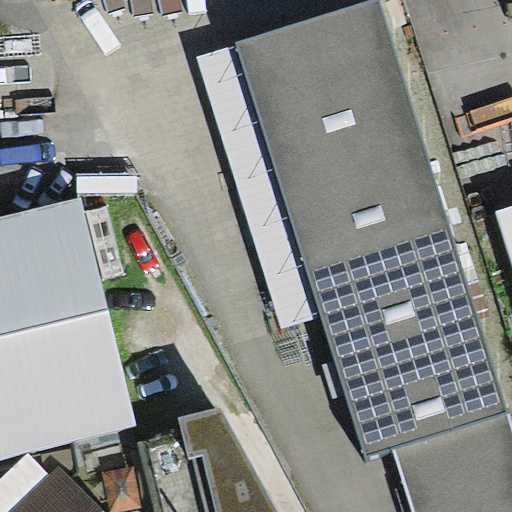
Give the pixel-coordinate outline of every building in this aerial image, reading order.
[(238,55),(369,469),(395,460),(507,425),(376,11),(238,55)] [(0,459),(138,425),(83,201),(0,218),(0,459)] [(511,209),(498,214),(511,256),(511,209)] [(182,433),(142,444),(156,511),(278,511),(220,409),(179,419),(182,433)] [(511,511),(511,439),(507,425),(395,460),(411,511),(511,511)] [(133,467),(103,473),(110,511),(114,511),(141,507),(133,467)] [(97,511),(55,471),(10,511),(97,511)]
